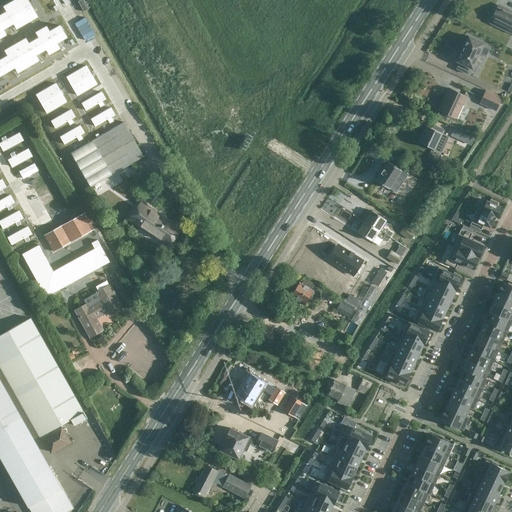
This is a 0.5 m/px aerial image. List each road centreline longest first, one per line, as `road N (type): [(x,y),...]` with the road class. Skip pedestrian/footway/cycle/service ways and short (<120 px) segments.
road 1 (primary): [(100,511),(433,0)]
road 2 (residential): [(365,511),(511,215)]
road 3 (unknown): [(112,493),(39,445),(0,380)]
